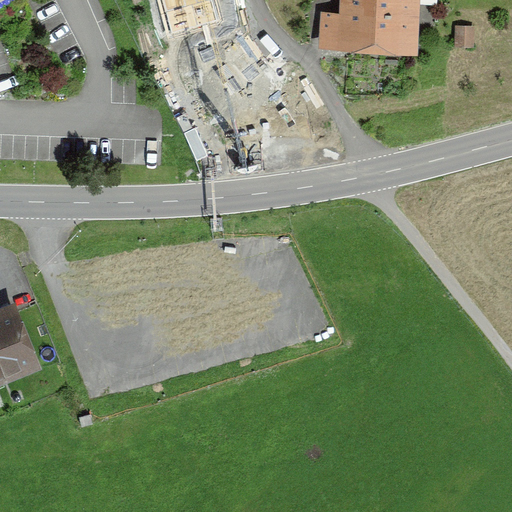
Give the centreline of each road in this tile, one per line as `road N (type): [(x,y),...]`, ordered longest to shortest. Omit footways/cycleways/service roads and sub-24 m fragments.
road 1 (unclassified): [(0,201),(243,195),(368,175),(511,138)]
road 2 (track): [(368,175),(511,358)]
